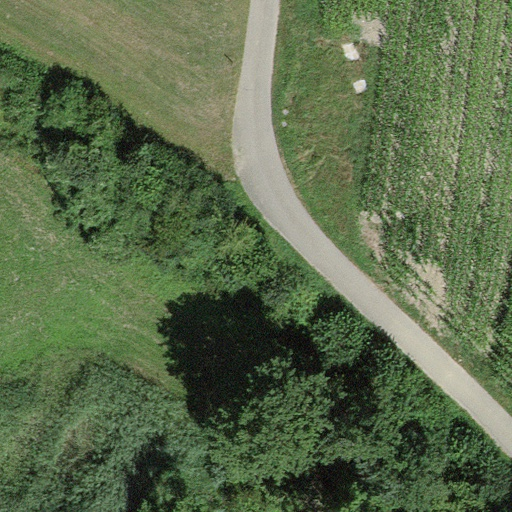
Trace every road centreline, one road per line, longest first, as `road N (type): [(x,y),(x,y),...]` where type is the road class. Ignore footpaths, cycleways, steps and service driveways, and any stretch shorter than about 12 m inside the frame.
road 1 (unclassified): [(511,438),(301,231)]
road 2 (unclassified): [(265,0),(256,142),(266,180),(301,231)]
